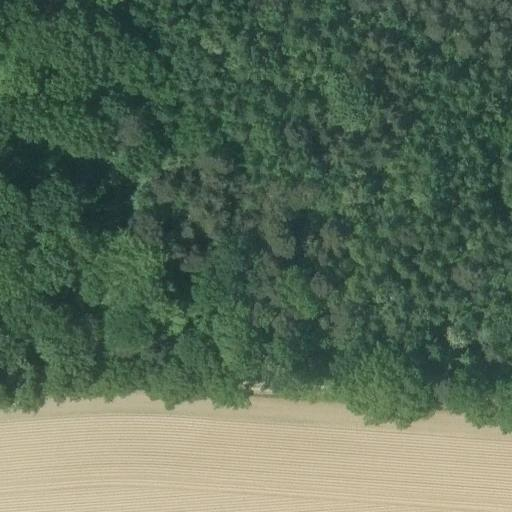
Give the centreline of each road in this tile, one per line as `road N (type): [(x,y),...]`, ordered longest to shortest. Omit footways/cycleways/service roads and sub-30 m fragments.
road 1 (track): [(0,389),(225,385),(511,407)]
road 2 (track): [(81,0),(73,384)]
